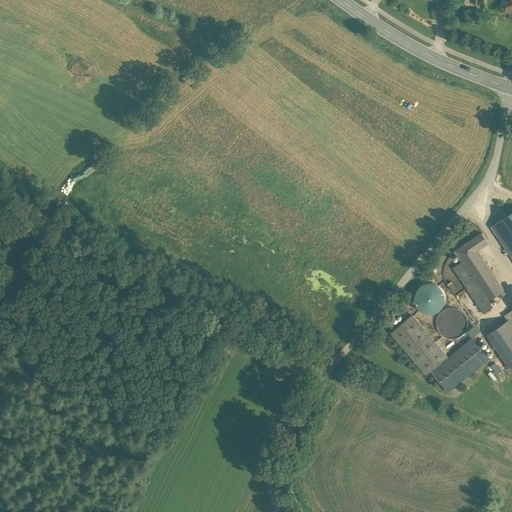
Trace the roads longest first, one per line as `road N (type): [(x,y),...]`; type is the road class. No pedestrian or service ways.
road 1 (unclassified): [(511,92),(491,175),(301,405),(270,469),(281,511)]
road 2 (track): [(0,182),(104,248),(284,330),(314,358),(320,377)]
road 3 (secondary): [(511,87),(434,57),(341,0)]
